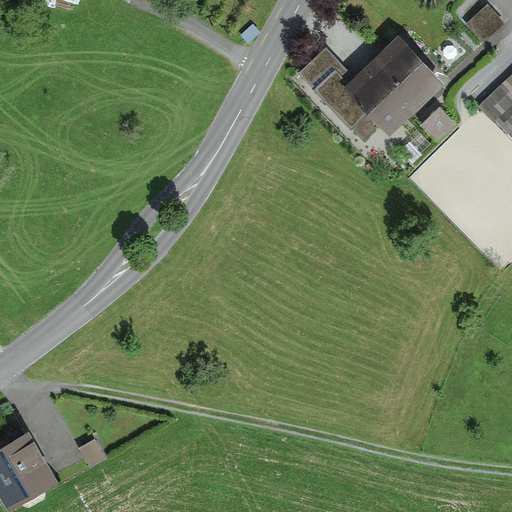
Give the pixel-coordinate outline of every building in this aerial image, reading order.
[(487,44),(507,24),(489,6),(469,26),(487,44)] [(382,132),(437,82),(397,38),(341,88),(382,132)] [(511,77),(480,107),(511,141),(511,77)] [(426,123),(437,143),(457,131),(446,112),(426,123)] [(29,424),(0,440),(0,491),(8,505),(59,476),(29,424)]
